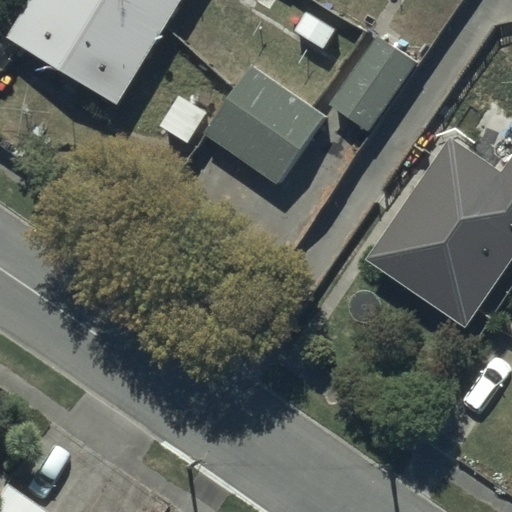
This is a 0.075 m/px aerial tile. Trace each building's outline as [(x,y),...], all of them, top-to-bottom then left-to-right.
[(23,0),(8,25),(116,92),(172,0),(23,0)] [(332,95),(370,123),(417,56),(379,29),(332,95)] [(204,126),(276,176),(323,107),(251,58),(204,126)] [(450,126),(366,248),(466,317),(511,250),(511,144),(501,161),(450,126)] [(0,496),(0,511),(34,511),(4,491),(0,496)]
